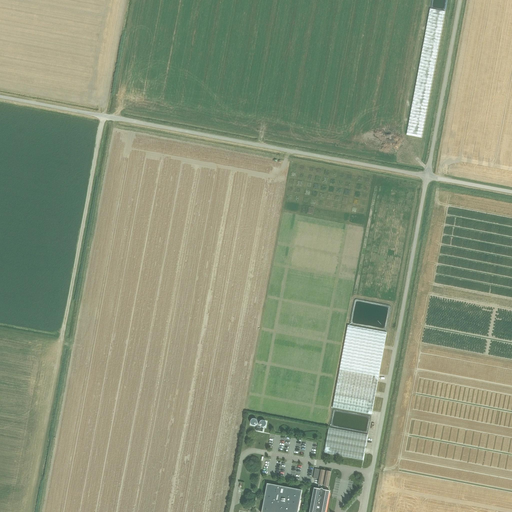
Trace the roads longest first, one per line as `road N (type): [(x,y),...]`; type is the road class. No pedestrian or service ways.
road 1 (unclassified): [(428,180),(0,103)]
road 2 (unclassified): [(363,511),(428,180)]
road 3 (unknown): [(62,340),(102,122)]
road 4 (unclassified): [(428,180),(462,0)]
